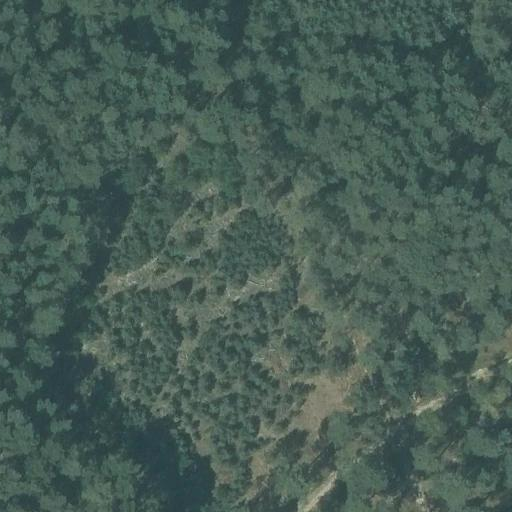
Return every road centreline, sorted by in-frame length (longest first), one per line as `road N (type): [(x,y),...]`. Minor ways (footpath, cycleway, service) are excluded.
road 1 (track): [(380,429),(221,0)]
road 2 (track): [(307,511),(380,429),(511,361)]
